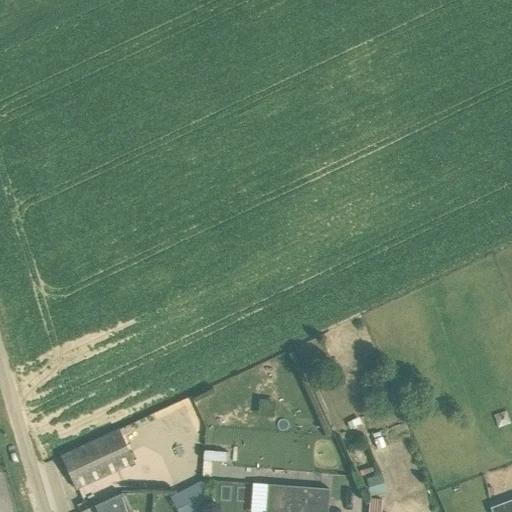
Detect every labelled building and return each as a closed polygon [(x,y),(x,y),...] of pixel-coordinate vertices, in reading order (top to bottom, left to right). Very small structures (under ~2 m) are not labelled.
[(74,489),(133,463),(118,430),(59,457),(74,489)] [(365,479),(370,497),(385,493),(381,475),(365,479)] [(325,511),(328,490),(267,485),(264,511),(325,511)] [(169,497),(176,511),(195,511),(185,489),(169,497)] [(129,511),(121,494),(94,506),(96,511),(129,511)] [(369,499),(367,511),(379,511),(381,500),(369,499)]
